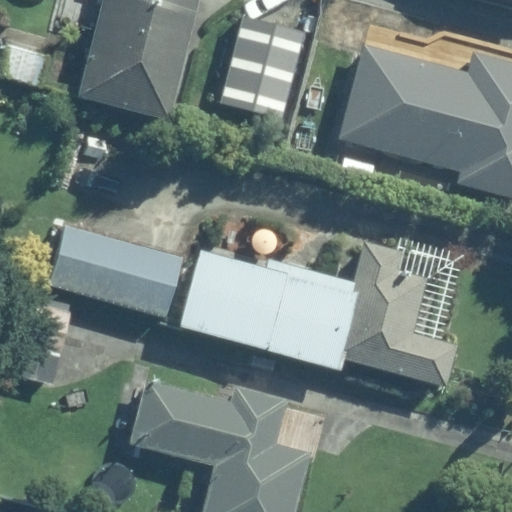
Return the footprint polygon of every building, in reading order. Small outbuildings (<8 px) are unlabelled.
[(162,131),(196,0),(107,0),(79,109),(162,131)] [(43,59),(0,45),(0,85),(32,95),(43,59)] [(358,60),(336,146),(459,178),(455,193),(511,207),(511,74),(473,65),(467,88),(358,60)] [(172,261),(59,232),(44,292),(157,321),(172,261)] [(350,289),(192,252),(171,341),(339,380),(342,371),(441,394),(451,348),(407,338),(417,292),(390,286),(397,256),(359,247),(350,289)] [(67,319),(17,308),(4,371),(54,382),(67,319)] [(288,511),(299,466),(268,459),(279,412),(232,401),(230,410),(145,390),(132,447),(218,467),(207,511),(288,511)]
